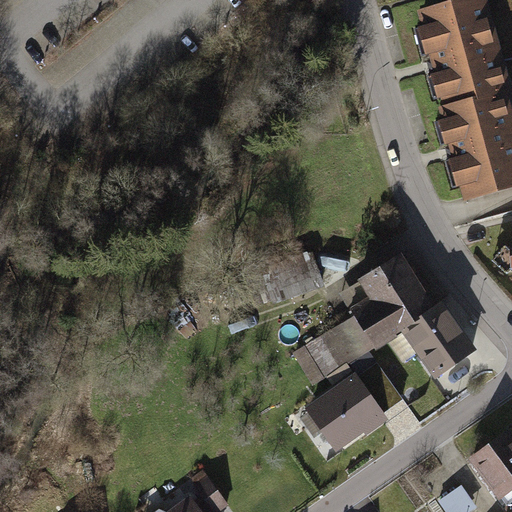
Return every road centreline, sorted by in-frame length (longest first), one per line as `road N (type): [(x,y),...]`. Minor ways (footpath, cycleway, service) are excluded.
road 1 (residential): [(358,0),(417,194),(454,258),(511,322)]
road 2 (residential): [(511,363),(316,511)]
